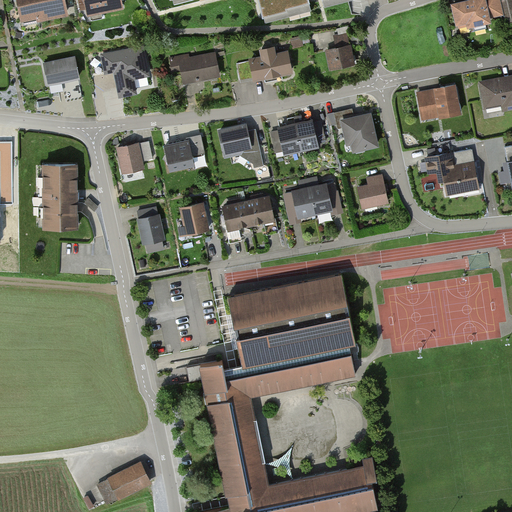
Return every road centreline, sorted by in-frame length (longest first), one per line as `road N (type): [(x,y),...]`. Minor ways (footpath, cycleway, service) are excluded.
road 1 (residential): [(175,511),(92,128)]
road 2 (residential): [(92,128),(256,110),(380,83)]
road 3 (residential): [(427,220),(416,230),(208,266)]
road 4 (track): [(162,438),(0,458)]
road 5 (residential): [(380,83),(404,189),(427,220)]
road 6 (residential): [(380,83),(511,57)]
